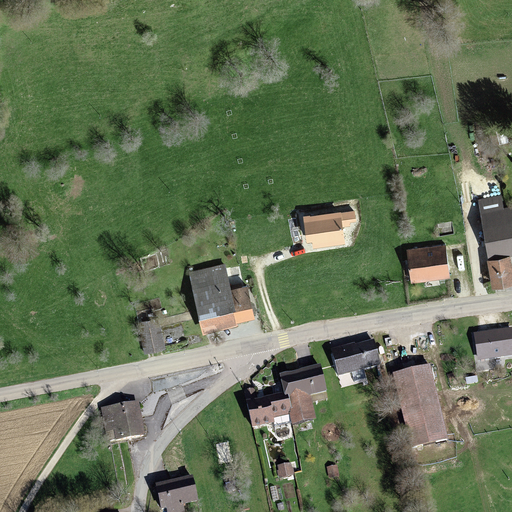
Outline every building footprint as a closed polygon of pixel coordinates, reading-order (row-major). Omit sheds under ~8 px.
[(354,210),(303,217),(307,243),(312,242),(313,249),(345,244),(342,224),(356,222),(354,210)] [(509,212),(480,217),(482,233),(475,234),(479,257),(511,251),(511,220),(510,221),(509,212)] [(441,249),(406,252),(409,282),(443,279),(441,249)] [(506,259),(487,262),(490,288),(510,286),(506,259)] [(217,265),(187,273),(203,334),(250,322),(241,290),(225,294),(217,265)] [(155,322),(136,327),(142,354),(161,350),(155,322)] [(511,326),(473,332),(477,359),(511,354),(511,326)] [(370,343),(329,353),(335,376),(375,366),(370,343)] [(426,370),(391,379),(410,452),(445,442),(426,370)] [(315,371),(278,380),(284,404),(306,398),(321,395),(315,371)] [(312,422),(306,398),(284,404),(290,428),(312,422)] [(280,399),(243,408),(249,432),(268,427),(267,424),(285,419),(280,399)] [(103,413),(108,444),(139,439),(135,408),(103,413)] [(286,467),(274,468),(276,480),(288,479),(286,467)] [(187,481),(153,489),(158,511),(161,511),(193,505),(187,481)]
